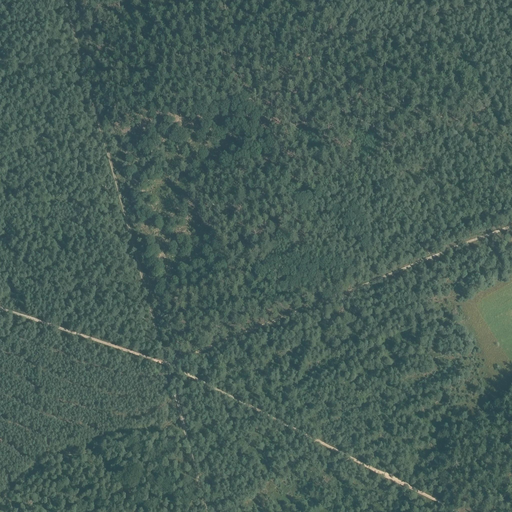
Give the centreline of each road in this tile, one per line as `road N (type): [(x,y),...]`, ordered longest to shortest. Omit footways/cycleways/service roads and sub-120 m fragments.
road 1 (track): [(456,511),(163,363),(0,309)]
road 2 (track): [(64,0),(163,363)]
road 3 (track): [(511,224),(169,366)]
road 4 (track): [(0,499),(49,457),(181,426)]
road 5 (track): [(204,511),(163,363)]
